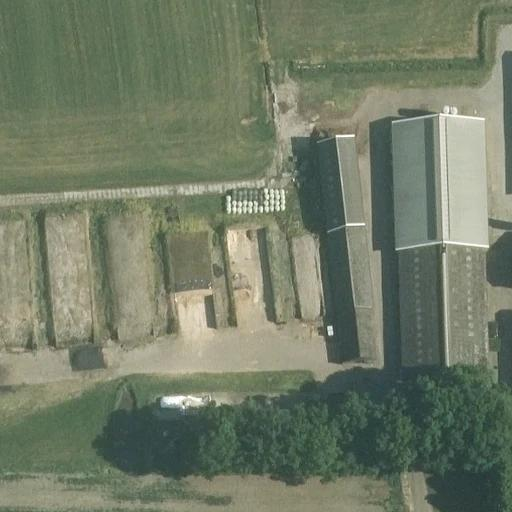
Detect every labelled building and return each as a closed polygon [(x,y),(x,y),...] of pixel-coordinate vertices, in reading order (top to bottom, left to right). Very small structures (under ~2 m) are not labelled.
[(483,119),(397,122),(404,375),(444,374),(445,391),(489,390),(483,119)] [(372,312),(358,161),(356,143),(318,146),(336,316),(372,312)] [(178,332),(210,329),(204,250),(172,252),(178,332)] [(377,362),(372,312),(336,316),(341,367),(377,362)] [(134,368),(135,338),(118,337),(116,367),(134,368)] [(238,352),(204,345),(201,362),(235,368),(238,352)]
